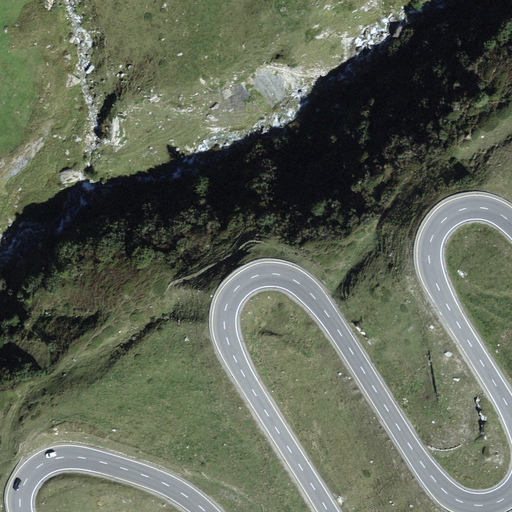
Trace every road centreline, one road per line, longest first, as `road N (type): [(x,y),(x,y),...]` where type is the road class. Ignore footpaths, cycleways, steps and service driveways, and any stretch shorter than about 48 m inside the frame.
road 1 (primary): [(511,492),(488,505),(449,495),(313,296),(282,275),(259,275),(229,297),(225,336),(327,511)]
road 2 (primary): [(511,223),(482,207),(454,211),(431,237),(427,255),(447,309),(511,414)]
road 3 (primary): [(205,511),(157,480),(85,457),(48,461),(30,474),(20,511)]
